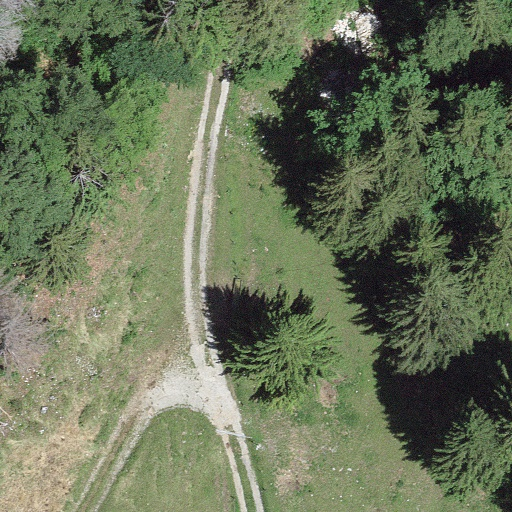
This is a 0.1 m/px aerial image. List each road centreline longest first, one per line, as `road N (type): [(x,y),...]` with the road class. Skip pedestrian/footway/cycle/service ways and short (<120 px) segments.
road 1 (track): [(228,0),(194,322),(221,405)]
road 2 (track): [(221,405),(188,401),(148,422),(78,511)]
